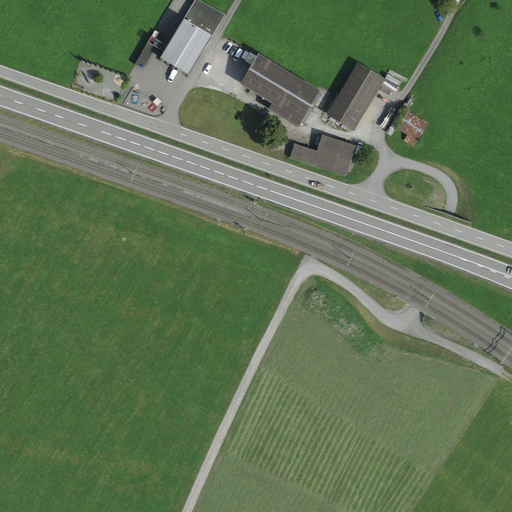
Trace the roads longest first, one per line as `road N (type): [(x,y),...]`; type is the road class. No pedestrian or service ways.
road 1 (primary): [(511,276),(0,95)]
road 2 (track): [(192,511),(304,273),(325,270),(394,320),(408,320),(414,310)]
road 3 (tertiary): [(511,250),(167,129)]
road 4 (track): [(387,166),(436,173),(454,200),(414,310)]
road 5 (unclassified): [(167,129),(0,71)]
road 6 (track): [(408,320),(511,380)]
